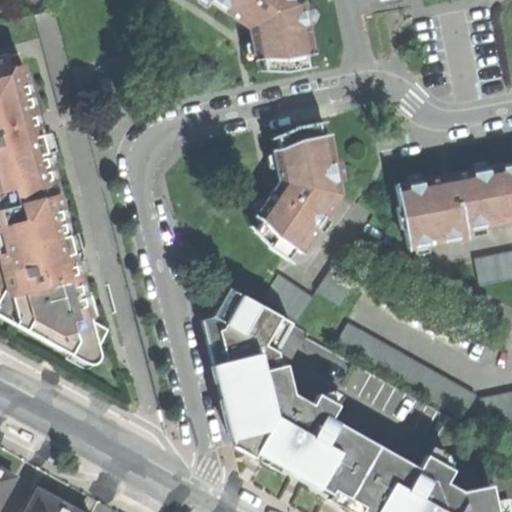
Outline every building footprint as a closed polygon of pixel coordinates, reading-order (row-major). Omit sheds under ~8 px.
[(261,60),(264,73),(285,69),(286,74),(308,69),(306,56),(314,54),(303,1),(301,0),(203,0),(242,25),(246,28),(249,32),(255,61),(261,60)] [(61,349),(82,361),(90,344),(96,347),(105,330),(89,321),(117,313),(110,285),(106,286),(97,253),(64,123),(36,15),(0,24),(0,228),(0,230),(0,229),(0,318),(60,351),(61,349)] [(269,248),(287,260),(294,250),(300,253),(340,194),(338,182),(344,181),(340,162),(334,164),(328,134),(321,135),(318,121),(296,126),(298,132),(277,136),(280,149),(273,150),(279,182),(276,187),(255,217),(261,222),(254,232),(271,244),(269,248)] [(511,163),(494,167),(505,223),(511,221),(511,163)] [(466,230),(505,223),(494,167),(446,176),(395,186),(399,207),(396,208),(401,228),(403,228),(407,249),(467,237),(466,230)] [(511,250),(475,258),(480,285),(511,278),(511,250)] [(318,291),(340,306),(362,272),(340,257),(318,291)] [(265,298),(299,320),(314,298),(280,275),(265,298)] [(496,511),(491,485),(463,491),(447,483),(453,470),(426,455),(419,469),(331,419),(338,405),(319,394),(313,405),(294,394),(287,365),(281,366),(277,351),(293,324),(230,289),(214,318),(203,320),(216,369),(235,447),(255,458),(257,452),(293,472),(364,511),(496,511)] [(335,346),(464,418),(476,395),(348,324),(335,346)] [(486,425),(511,419),(511,391),(480,398),(486,425)] [(0,507),(16,478),(0,468),(0,507)] [(78,511),(65,504),(38,490),(29,505),(27,505),(23,511),(78,511)]
